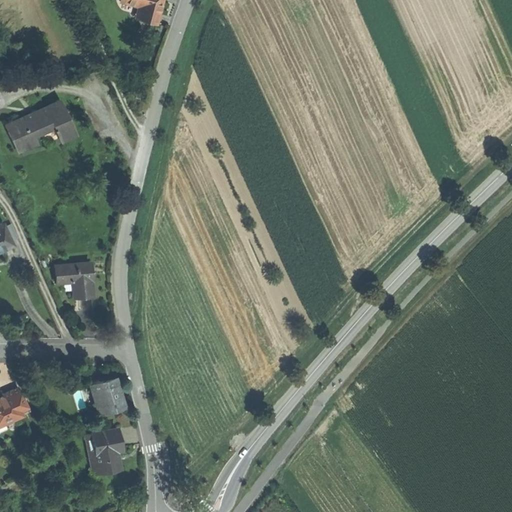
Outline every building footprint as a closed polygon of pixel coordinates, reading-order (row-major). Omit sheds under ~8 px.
[(162,0),(120,0),(120,1),(138,6),(136,17),(156,22),(161,6),(162,0)] [(6,125),(18,151),(37,143),(34,135),(43,131),(54,126),(60,140),(76,133),(60,100),(6,125)] [(0,224),(0,249),(11,245),(7,234),(2,224),(0,224)] [(89,262),(55,265),(57,282),(72,280),(73,289),(73,296),(92,294),(89,262)] [(102,413),(123,406),(121,397),(118,398),(116,389),(111,376),(89,383),(96,406),(100,405),(102,413)] [(0,421),(3,420),(4,424),(23,415),(21,411),(28,407),(20,389),(6,396),(3,397),(2,397),(0,397),(0,421)] [(116,427),(90,432),(92,441),(97,471),(118,467),(115,450),(119,449),(118,439),(116,427)] [(92,472),(97,471),(92,441),(87,442),(92,472)] [(128,508),(136,510),(139,499),(125,495),(122,506),(128,508)]
